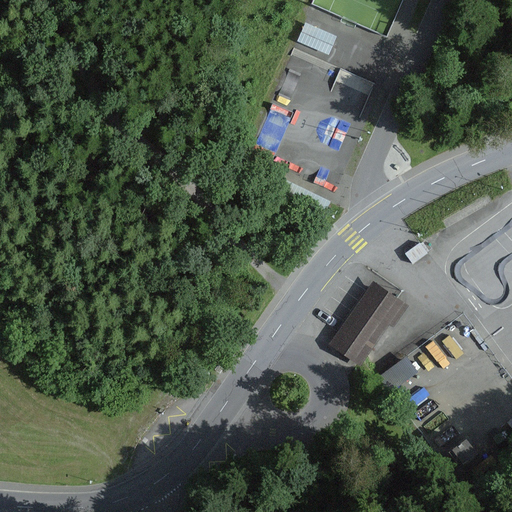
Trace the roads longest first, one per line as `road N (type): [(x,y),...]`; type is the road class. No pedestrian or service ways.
road 1 (track): [(50,0),(110,106),(297,301)]
road 2 (tertiary): [(153,486),(196,445),(297,301),(386,211)]
road 3 (residential): [(445,0),(378,157),(372,184),(386,211)]
road 4 (tertiary): [(0,505),(86,506),(153,486)]
road 5 (tertiary): [(386,211),(511,150)]
